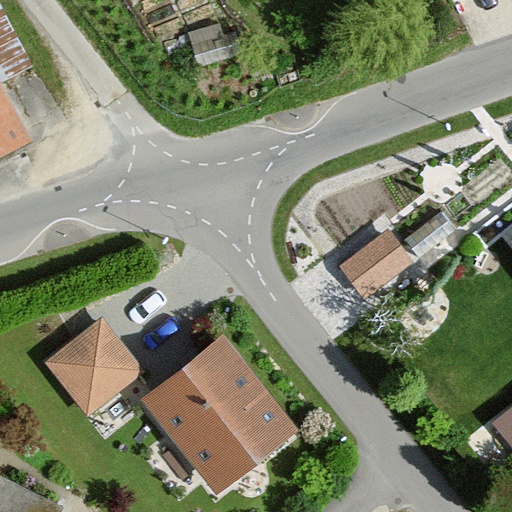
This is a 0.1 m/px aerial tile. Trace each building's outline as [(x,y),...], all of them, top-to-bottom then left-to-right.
[(0,164),(30,149),(0,91),(0,164)] [(412,277),(386,242),(343,273),(369,308),(412,277)] [(138,381),(96,328),(40,372),(82,425),(138,381)] [(220,349),(144,407),(218,503),(294,444),(220,349)] [(511,410),(496,423),(511,442),(511,410)] [(0,487),(0,511),(49,511),(2,485),(0,487)]
